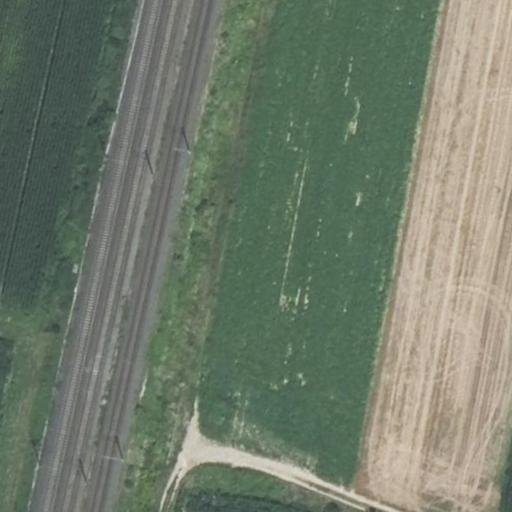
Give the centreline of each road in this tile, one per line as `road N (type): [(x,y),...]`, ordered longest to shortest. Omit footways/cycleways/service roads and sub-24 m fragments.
road 1 (track): [(201,451),(194,419),(273,0)]
road 2 (track): [(0,333),(44,343),(10,511)]
road 3 (track): [(201,451),(263,463),(378,511)]
